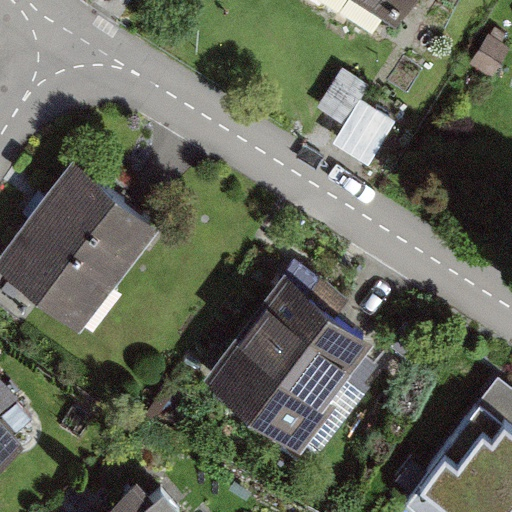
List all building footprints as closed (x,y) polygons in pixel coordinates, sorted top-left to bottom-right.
[(427,0),(354,0),(409,32),(427,0)] [(162,237),(75,165),(0,255),(0,264),(82,332),(162,237)] [(283,275),(208,376),(295,440),(370,339),(283,275)] [(409,506),(417,511),(511,511),(511,415),(486,398),(409,506)] [(0,403),(0,472),(35,439),(0,403)] [(169,511),(142,481),(107,511),(169,511)]
